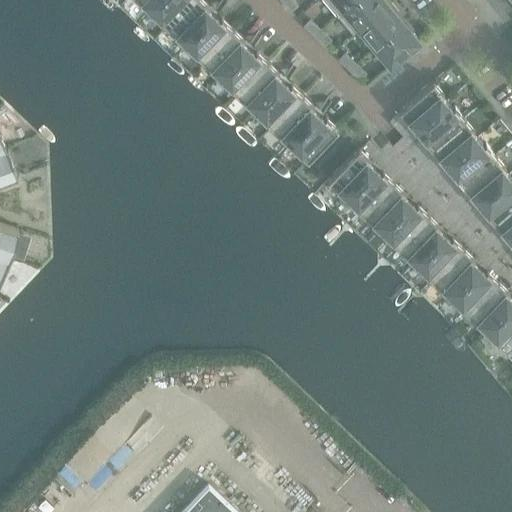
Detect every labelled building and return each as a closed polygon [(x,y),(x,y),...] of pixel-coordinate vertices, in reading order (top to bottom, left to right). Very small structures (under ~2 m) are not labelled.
[(157,0),(151,8),(157,13),(155,15),(166,26),(191,0),(157,0)] [(203,0),(191,0),(166,26),(178,37),(180,35),(185,41),(212,13),(213,12),(207,6),(209,5),(203,0)] [(292,0),(281,0),(290,10),(296,5),(292,0)] [(323,0),(336,15),(354,0),(323,0)] [(354,0),(336,15),(352,34),(390,2),(388,0),(354,0)] [(390,2),(352,34),(353,35),(359,29),(373,47),(402,22),(396,15),(397,14),(396,13),(398,11),(390,2)] [(212,13),(185,41),(191,46),(190,48),(201,59),(232,27),(220,16),(219,18),(213,12),(212,13)] [(310,19),(304,25),(314,35),(320,29),(310,19)] [(402,22),(373,47),(389,66),(390,66),(419,41),(419,40),(410,29),(409,30),(402,22)] [(232,27),(201,59),(213,70),(215,69),(221,74),(248,45),(242,40),(244,38),(232,27)] [(320,29),(314,35),(324,45),(330,39),(320,29)] [(254,51),(248,45),(221,74),(226,80),(225,81),(236,92),(267,60),(255,49),(254,51)] [(344,53),(338,59),(349,69),(355,63),(344,53)] [(283,79),(277,73),(279,71),(267,60),(236,92),(248,103),(250,102),(255,107),(283,79)] [(355,63),(349,69),(359,79),(365,73),(355,63)] [(289,84),(283,79),(255,107),(261,113),(259,115),(271,126),(302,93),(290,82),(289,84)] [(443,93),(432,80),(398,109),(399,110),(409,122),(410,121),(409,121),(413,118),(418,124),(417,124),(418,125),(447,101),(441,95),(443,93)] [(317,112),(312,106),(313,104),(302,93),(271,126),(283,137),(284,135),(290,140),(317,112)] [(447,101),(418,125),(423,131),(420,134),(430,146),(464,118),(454,105),(452,107),(447,101)] [(409,122),(399,110),(388,120),(402,135),(396,141),(392,145),(387,140),(380,148),(370,138),(359,148),(370,158),(370,159),(369,159),(366,162),(372,167),(373,167),(379,173),(382,170),(393,181),(405,192),(402,195),(408,200),(414,206),(417,203),(428,214),(440,225),(437,228),(442,233),(448,239),(451,236),(463,247),(474,258),(471,261),(477,266),(483,272),(486,269),(498,280),(509,291),(506,294),(511,300),(511,299),(511,300),(511,301),(511,237),(510,235),(505,229),(502,232),(492,220),(481,207),(485,205),(479,199),(474,192),(471,195),(461,183),(451,171),(454,168),(449,162),(443,156),(440,159),(430,146),(420,134),(423,131),(418,125),(417,124),(418,124),(413,118),(409,121),(410,121),(409,122)] [(323,117),(317,112),(290,140),(296,146),(294,148),(307,159),(337,127),(325,115),(323,117)] [(449,162),(477,137),(472,131),(474,130),(464,118),(430,146),(440,159),(443,156),(449,162)] [(477,137),(449,162),(454,168),(451,171),(461,183),(495,154),(484,142),(483,144),(477,137)] [(0,181),(17,175),(7,147),(0,149),(0,181)] [(327,179),(328,179),(339,191),(341,189),(347,194),(373,167),(372,167),(366,162),(369,159),(370,159),(370,158),(359,148),(358,147),(327,179)] [(479,199),(508,174),(503,168),(505,167),(495,154),(461,183),(471,195),(474,192),(479,199)] [(373,167),(347,194),(353,200),(351,202),(363,213),(393,181),(382,170),(379,173),(373,167)] [(511,178),(508,174),(479,199),(485,205),(481,207),(492,220),(511,202),(511,178)] [(382,228),(408,200),(402,195),(405,192),(393,181),(363,213),(374,224),(376,222),(382,228)] [(408,200),(382,228),(387,233),(386,235),(397,246),(428,214),(417,203),(414,206),(408,200)] [(510,235),(511,233),(511,202),(492,220),(502,232),(505,229),(510,235)] [(416,261),(442,233),(437,228),(440,225),(428,214),(397,246),(409,257),(411,255),(416,261)] [(18,232),(19,229),(0,222),(0,254),(10,257),(11,255),(18,232)] [(442,233),(416,261),(422,266),(421,268),(432,279),(463,247),(451,236),(448,239),(442,233)] [(451,294),(477,266),(471,261),(474,258),(463,247),(432,279),(444,290),(445,288),(451,294)] [(0,279),(10,257),(0,254),(0,279)] [(477,266),(451,294),(457,299),(455,301),(467,312),(498,280),(486,269),(483,272),(477,266)] [(486,327),(511,300),(506,294),(509,291),(498,280),(467,312),(478,323),(480,321),(486,327)] [(511,299),(511,300),(486,327),(492,332),(490,334),(502,346),(503,345),(509,352),(511,348),(511,301),(511,300),(511,299)] [(237,511),(207,483),(179,511),(237,511)]
